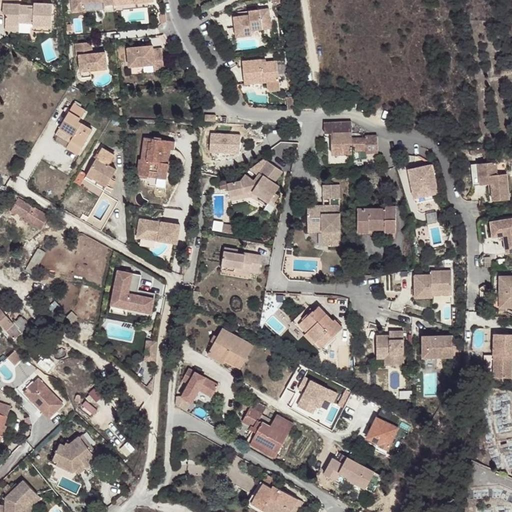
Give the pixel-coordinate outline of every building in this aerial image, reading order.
[(103,0),(104,3),(114,2),(113,0),(71,0),(72,10),(83,9),(82,2),(96,0),(103,0)] [(34,23),(53,23),(54,1),(35,1),(35,6),(29,6),(29,3),(21,3),(21,2),(4,1),(3,12),(7,12),(7,24),(21,24),(21,20),(35,21),(34,23)] [(235,15),(237,36),(254,33),(253,29),(272,26),(270,6),(250,9),(251,13),(235,15)] [(53,39),(42,41),(46,60),(57,58),(53,39)] [(84,47),(89,47),(88,39),(72,41),(73,54),(76,53),(78,69),(88,68),(105,65),(103,50),(90,51),(85,52),(84,47)] [(128,44),(130,63),(155,60),(156,65),(165,65),(163,45),(154,45),(153,42),(128,44)] [(244,61),(248,84),(269,81),(269,85),(272,90),(282,89),(278,59),(263,61),(263,58),(244,61)] [(74,99),(60,123),(74,132),(72,137),(84,144),(94,127),(80,118),(87,107),(74,99)] [(74,132),(60,123),(53,135),(79,151),(84,144),(72,137),(74,132)] [(354,123),(325,124),(325,134),(331,134),(332,155),(354,154),(354,151),(367,150),(367,139),(354,139),(354,123)] [(242,135),(212,133),(211,152),(241,154),(242,135)] [(148,170),(166,172),(170,148),(172,148),(173,139),(144,135),(141,157),(139,157),(136,172),(148,174),(148,170)] [(367,154),(379,153),(379,136),(367,136),(367,139),(367,150),(367,154)] [(118,166),(109,161),(115,151),(103,144),(97,154),(87,171),(107,183),(108,180),(113,183),(116,179),(111,176),(118,166)] [(475,148),(475,151),(488,152),(487,158),(491,158),(492,148),(475,148)] [(228,189),(230,195),(252,190),(275,205),(276,203),(273,201),(279,194),(275,191),(279,185),(274,181),(281,170),(264,158),(250,168),(257,174),(254,178),(246,174),(241,180),(227,183),(226,180),(218,182),(220,188),(225,187),(225,189),(228,189)] [(481,183),(481,162),(474,161),(473,182),(481,183)] [(499,163),(481,162),(481,183),(488,183),(491,184),(494,184),(494,189),(491,189),(491,200),(507,201),(508,175),(499,175),(499,163)] [(410,169),(416,198),(435,194),(440,193),(434,164),(410,169)] [(75,179),(80,182),(84,174),(87,171),(82,167),(75,179)] [(104,187),(107,183),(87,171),(85,174),(84,174),(104,187)] [(307,206),(308,222),(322,222),(323,230),(330,230),(330,245),(340,245),(338,184),(322,184),(323,198),(329,197),(329,204),(307,206)] [(252,190),(230,195),(231,200),(252,195),(266,204),(264,207),(271,211),(275,205),(252,190)] [(435,194),(416,198),(417,203),(436,199),(435,194)] [(24,218),(42,227),(49,214),(18,196),(11,209),(16,212),(26,214),(24,218)] [(358,232),(397,232),(397,205),(386,205),(386,207),(359,207),(358,232)] [(154,237),(176,240),(179,221),(160,219),(156,218),(138,216),(136,235),(139,235),(154,237)] [(506,236),(507,255),(511,254),(511,220),(494,221),(495,237),(506,236)] [(322,222),(308,222),(308,230),(323,230),(322,222)] [(237,226),(222,223),(221,231),(233,233),(237,226)] [(32,273),(45,251),(38,247),(25,269),(32,273)] [(224,247),(222,263),(235,266),(234,270),(250,272),(251,270),(259,272),(261,255),(245,252),(244,253),(236,252),(237,249),(224,247)] [(117,268),(111,300),(129,304),(127,310),(150,315),(154,297),(137,293),(138,288),(141,273),(117,268)] [(435,290),(454,289),(453,269),(434,271),(434,275),(417,275),(417,298),(436,297),(436,294),(435,290)] [(502,309),(511,308),(511,276),(501,277),(502,309)] [(154,297),(155,292),(138,288),(137,293),(154,297)] [(54,314),(60,308),(53,300),(47,306),(54,314)] [(111,300),(109,310),(127,314),(127,310),(129,304),(111,300)] [(318,304),(313,309),(302,318),(310,327),(308,329),(317,339),(320,337),(324,342),(341,326),(334,318),(332,319),(318,304)] [(302,318),(313,309),(310,306),(302,314),(299,312),(292,319),(318,348),(324,342),(320,337),(317,339),(308,329),(310,327),(302,318)] [(0,308),(0,323),(13,339),(29,325),(21,316),(13,323),(0,308)] [(206,353),(237,371),(252,344),(221,326),(216,335),(213,341),(206,353)] [(377,337),(377,355),(385,355),(386,367),(405,366),(404,332),(394,333),(394,336),(390,336),(377,337)] [(484,352),(482,375),(510,378),(511,357),(511,333),(496,332),(493,353),(484,352)] [(423,338),(423,359),(454,359),(453,348),(453,341),(453,337),(423,338)] [(155,340),(144,339),(142,359),(153,360),(155,340)] [(267,346),(264,351),(271,355),(274,349),(267,346)] [(385,355),(377,355),(377,367),(386,367),(385,355)] [(215,378),(185,363),(179,375),(186,378),(179,392),(190,397),(196,383),(210,390),(215,378)] [(38,377),(24,391),(49,417),(63,403),(38,377)] [(305,391),(298,406),(313,414),(317,406),(320,408),(325,400),(334,404),(339,394),(304,377),(299,388),(305,391)] [(96,402),(104,394),(97,386),(88,393),(96,402)] [(247,404),(258,410),(263,401),(252,395),(247,404)] [(0,402),(0,413),(8,416),(11,406),(0,402)] [(252,423),(255,416),(258,410),(247,404),(240,417),(250,423),(252,423)] [(271,417),(258,410),(255,416),(259,418),(268,423),(271,417)] [(275,410),(272,416),(288,424),(291,419),(275,410)] [(8,416),(0,413),(0,445),(3,446),(4,445),(7,443),(8,439),(7,435),(5,434),(8,416)] [(376,414),(367,435),(380,441),(379,443),(387,447),(398,425),(376,414)] [(259,418),(255,416),(252,423),(250,423),(244,434),(274,450),(276,446),(251,431),(259,418)] [(268,423),(259,418),(251,431),(276,446),(288,424),(272,416),(271,417),(268,423)] [(85,430),(80,433),(95,456),(99,454),(85,430)] [(54,459),(70,467),(82,460),(84,463),(95,456),(80,433),(73,437),(70,439),(66,438),(64,441),(60,439),(52,453),(56,456),(54,459)] [(345,461),(335,455),(325,473),(335,480),(339,473),(366,489),(375,472),(348,457),(345,461)] [(82,460),(70,467),(74,469),(84,463),(82,460)] [(263,477),(272,481),(273,479),(276,474),(266,468),(262,476),(263,477)] [(261,507),(262,505),(266,498),(255,492),(263,477),(262,476),(259,475),(246,500),(261,507)] [(262,505),(272,510),(276,511),(284,511),(296,492),(273,479),(272,481),(263,477),(255,492),(266,498),(262,505)] [(29,501),(36,494),(22,481),(17,486),(15,485),(5,494),(5,495),(5,504),(4,511),(23,511),(24,506),(29,501)] [(296,492),(284,511),(291,511),(301,494),(296,492)] [(39,497),(36,494),(29,501),(32,505),(39,497)] [(32,511),(32,505),(29,501),(24,506),(23,511),(32,511)]
